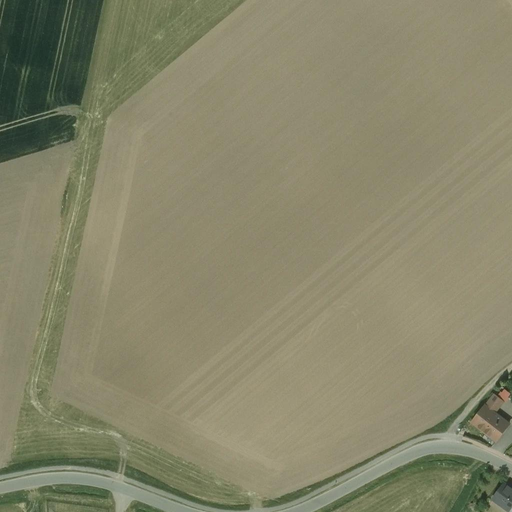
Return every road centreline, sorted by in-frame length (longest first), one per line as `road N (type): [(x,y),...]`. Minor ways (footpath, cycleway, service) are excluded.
road 1 (unclassified): [(301,511),(435,448),(511,469)]
road 2 (unclassified): [(0,489),(91,481),(179,511)]
